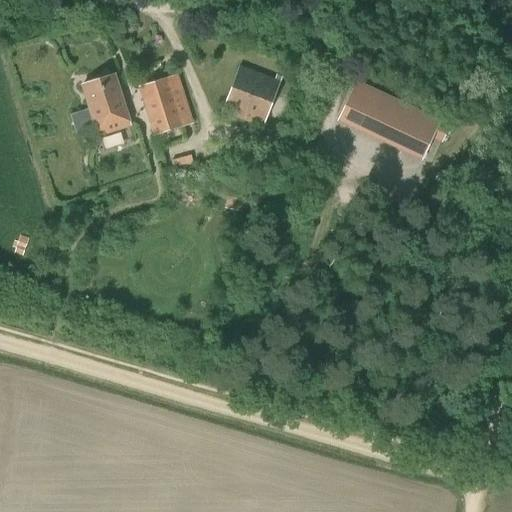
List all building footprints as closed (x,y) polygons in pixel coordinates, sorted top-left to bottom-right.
[(238,66),(221,112),(262,129),(280,82),(238,66)] [(177,75),(159,81),(137,88),(153,137),(193,124),(177,75)] [(88,122),(93,139),(130,127),(114,76),(81,87),(92,121),(88,122)] [(338,123),(419,160),(429,138),(441,144),(448,129),(355,85),(338,123)] [(105,148),(121,145),(118,134),(103,138),(105,148)]
